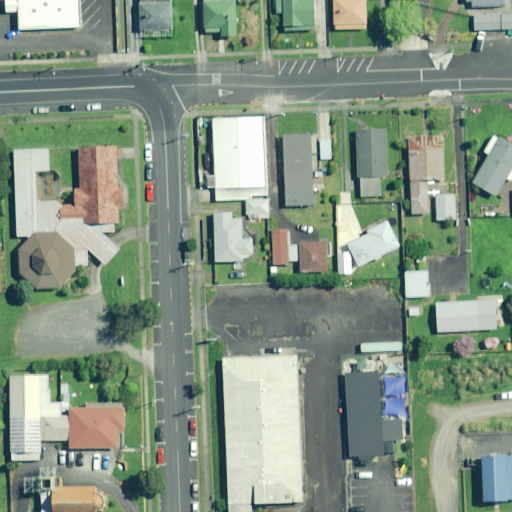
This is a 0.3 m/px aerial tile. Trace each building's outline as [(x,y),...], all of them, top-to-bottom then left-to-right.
[(9,0),(11,32),(70,31),(69,0),(9,0)] [(171,36),(170,0),(138,0),(140,37),(171,36)] [(235,36),(235,0),(204,0),(204,32),(221,32),(221,36),(235,36)] [(273,0),(273,9),(277,9),(277,12),(284,13),(283,30),(313,31),(314,0),(273,0)] [(366,29),(365,0),(333,0),(334,29),(366,29)] [(511,12),(467,13),(468,31),(511,30),(511,12)] [(258,120),(205,121),(206,201),(260,200),(258,120)] [(387,177),(386,129),(356,130),(357,177),(360,177),(361,196),(380,196),(380,177),(387,177)] [(313,205),(310,134),(283,135),(285,206),(313,205)] [(445,179),(443,135),(408,137),(412,214),(428,214),(427,180),(445,179)] [(511,145),(494,135),(484,152),(489,155),(473,183),(496,196),(506,178),(511,180),(511,177),(511,145)] [(331,159),(330,139),(320,140),(321,159),(331,159)] [(124,223),(121,147),(85,148),(87,187),(78,187),(79,202),(66,202),(66,216),(62,230),(38,230),(21,251),(23,273),(43,286),(65,285),(81,265),(90,265),(90,247),(109,263),(122,247),(93,224),(124,223)] [(40,174),(39,151),(3,152),(4,231),(47,230),(47,198),(26,198),(25,174),(40,174)] [(454,195),(436,195),(437,220),(455,220),(454,195)] [(242,261),(242,257),(248,257),(248,255),(252,255),(252,240),(242,240),(241,219),(232,220),(231,213),(214,213),(215,262),(242,261)] [(374,259),(375,261),(382,257),(381,255),(399,247),(387,221),(367,231),(369,234),(348,244),(358,266),(374,259)] [(272,231),(273,265),(288,264),(288,261),(300,261),(300,273),(328,272),(327,243),(288,245),(288,230),(272,231)] [(422,238),(410,239),(411,258),(422,258),(422,238)] [(351,253),(338,253),(338,274),(351,274),(351,253)] [(428,297),(428,271),(405,271),(405,297),(428,297)] [(479,330),(478,301),(436,303),(437,332),(479,330)] [(415,316),(415,308),(409,308),(409,316),(407,316),(407,354),(420,353),(419,316),(415,316)] [(288,358),(214,361),(221,510),(295,507),(288,358)] [(378,372),(342,374),(346,459),(359,458),(359,464),(370,463),(370,458),(382,458),(381,442),(401,441),(400,419),(380,420),(378,372)] [(49,403),(49,375),(39,376),(11,376),(10,376),(11,461),(40,460),(40,440),(70,440),(70,448),(117,448),(117,427),(124,427),(124,407),(122,407),(71,407),(70,407),(70,416),(60,416),(60,403),(49,403)] [(511,460),(482,462),(484,508),(511,506),(511,460)] [(109,511),(109,487),(58,487),(58,511),(109,511)]
